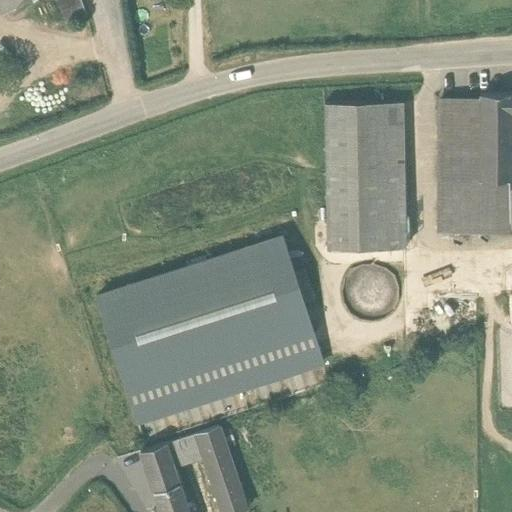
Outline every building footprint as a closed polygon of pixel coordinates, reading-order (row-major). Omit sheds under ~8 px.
[(0,0),(0,7),(3,12),(22,0),(0,0)] [(80,0),(56,0),(65,22),(86,14),(80,0)] [(511,167),(511,168),(510,111),(511,111),(511,91),(480,92),(480,98),(440,99),(440,227),(511,225),(511,167)] [(402,100),(324,102),(326,247),(404,246),(402,100)] [(297,233),(106,284),(144,425),(168,419),(172,432),(225,418),(224,414),(252,407),(247,388),(296,376),(299,389),(336,379),(297,233)] [(218,424),(195,432),(202,455),(220,511),(232,511),(245,508),(218,424)] [(195,432),(165,441),(172,465),(202,455),(195,432)] [(165,441),(140,449),(152,488),(177,480),(172,465),(165,441)] [(278,473),(252,478),(256,502),(282,497),(278,473)] [(187,511),(177,480),(152,488),(158,507),(153,509),(154,511),(187,511)]
